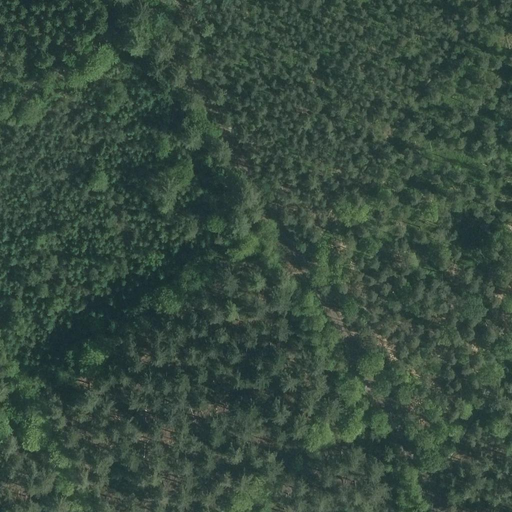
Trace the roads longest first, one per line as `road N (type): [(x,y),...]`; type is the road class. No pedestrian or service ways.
road 1 (track): [(444,511),(143,0)]
road 2 (track): [(223,511),(371,384)]
road 3 (track): [(150,11),(0,117)]
road 4 (track): [(92,511),(0,356)]
